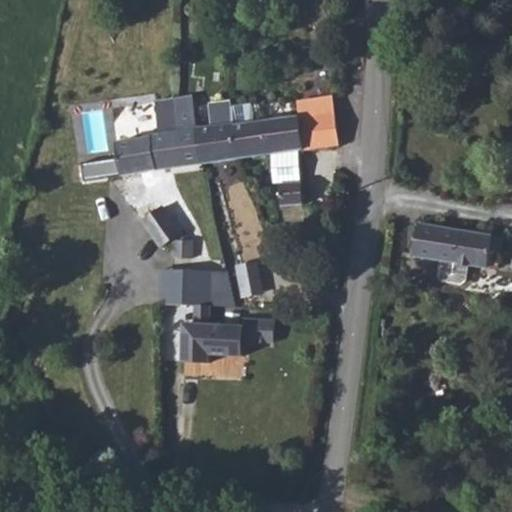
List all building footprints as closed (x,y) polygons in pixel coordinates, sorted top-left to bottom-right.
[(156,100),(161,132),(196,126),(192,94),(156,100)] [(206,101),(210,123),(232,120),(229,98),(206,101)] [(296,116),(297,122),(332,115),(329,98),(294,104),(296,116)] [(296,116),(263,121),(267,156),(271,155),(274,186),(279,185),(281,208),(301,206),(301,184),(299,184),(297,152),(339,146),(332,115),(297,122),(296,116)] [(238,161),(232,125),(232,120),(197,126),(196,126),(204,166),(238,161)] [(238,161),(267,156),(263,121),(232,125),(238,161)] [(116,142),(122,178),(204,166),(196,126),(161,132),(149,134),(150,138),(116,142)] [(160,198),(141,219),(166,240),(167,240),(185,219),(160,198)] [(228,207),(230,238),(247,238),(246,207),(228,207)] [(499,271),(505,236),(422,221),(416,257),(499,271)] [(173,241),(173,259),(190,260),(190,241),(173,241)] [(238,263),(245,297),(265,293),(258,260),(238,263)] [(189,307),(208,307),(210,272),(189,272),(189,307)] [(188,326),(208,328),(208,307),(189,307),(188,326)] [(241,338),(271,340),(272,322),(241,319),(241,338)] [(183,363),(184,363),(207,364),(208,328),(188,326),(183,326),(183,363)]
